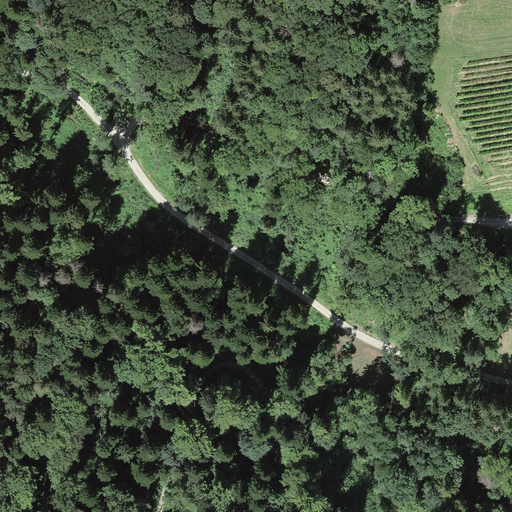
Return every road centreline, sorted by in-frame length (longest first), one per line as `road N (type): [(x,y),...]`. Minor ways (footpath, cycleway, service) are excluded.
road 1 (track): [(479,375),(383,347),(351,329),(160,197),(77,96),(42,77),(0,70)]
road 2 (track): [(119,138),(143,117),(168,112),(381,201),(511,225)]
road 3 (track): [(161,511),(195,393),(225,363),(258,380),(290,493),(308,511)]
